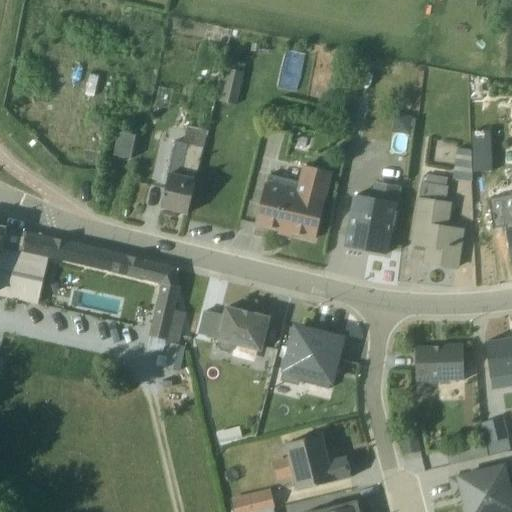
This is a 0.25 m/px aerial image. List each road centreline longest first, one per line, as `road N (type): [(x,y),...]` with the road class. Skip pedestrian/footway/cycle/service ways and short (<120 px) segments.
road 1 (unclassified): [(383,300),(70,225),(0,199)]
road 2 (residential): [(383,300),(376,423),(408,511)]
road 3 (unclassified): [(511,299),(383,300)]
